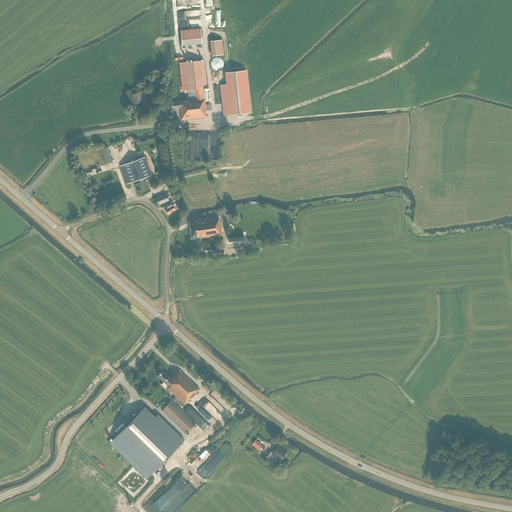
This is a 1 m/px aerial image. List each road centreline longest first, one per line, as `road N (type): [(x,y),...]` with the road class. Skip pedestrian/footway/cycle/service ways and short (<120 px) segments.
road 1 (secondary): [(511,509),(404,485),(328,449),(277,418),(167,325)]
road 2 (unclassified): [(0,497),(56,465),(73,428),(167,325)]
road 3 (residential): [(167,325),(168,229),(156,209),(137,199),(70,226)]
road 4 (unclassified): [(21,199),(75,138),(160,125)]
road 5 (secondary): [(167,325),(60,231)]
